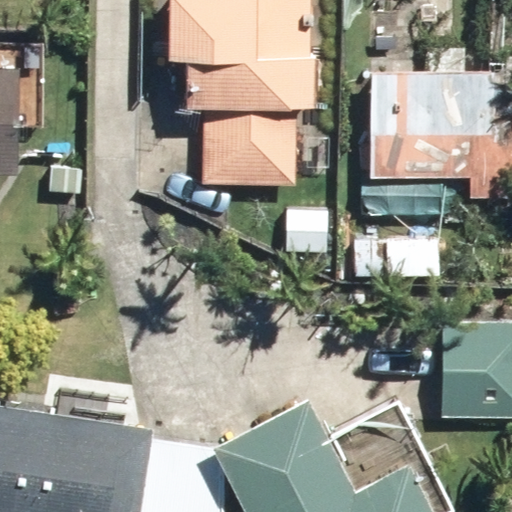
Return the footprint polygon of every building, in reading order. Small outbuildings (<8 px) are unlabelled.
[(161,0),(159,62),(178,63),(177,112),(202,112),(200,181),(294,186),(297,113),(311,113),(312,51),(299,50),(300,26),(312,27),(312,0),(161,0)] [(367,176),(445,177),(491,178),(493,74),(459,73),(459,48),(425,47),(425,72),(369,72),(367,176)] [(0,172),(9,172),(9,69),(0,69),(0,172)] [(328,211),(283,209),(281,253),(326,255),(328,211)] [(438,236),(352,235),(352,277),(438,278),(438,236)] [(511,322),(430,320),(427,412),(511,414),(511,322)] [(307,399),(212,453),(243,511),(444,511),(386,403),(326,435),(307,399)] [(152,431),(0,408),(0,511),(198,511),(206,450),(151,443),(152,431)]
